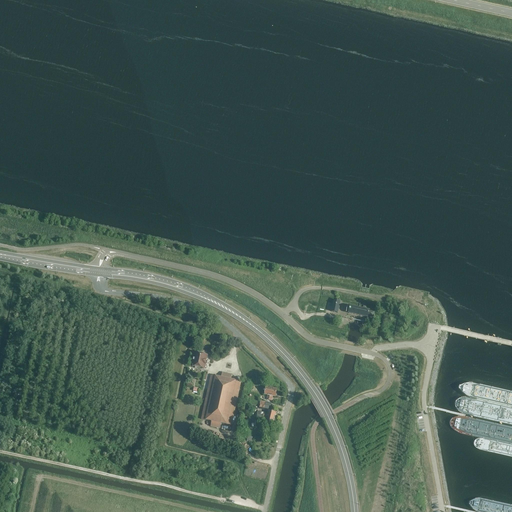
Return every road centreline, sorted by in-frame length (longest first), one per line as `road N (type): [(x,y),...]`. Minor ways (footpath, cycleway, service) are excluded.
road 1 (primary): [(354,511),(346,463),(320,402),(266,337),(185,288),(99,271)]
road 2 (unclassified): [(99,271),(110,252),(202,271),(259,296),(316,341),(372,353),(431,347)]
road 3 (tertiary): [(265,511),(291,386),(211,314),(163,297),(102,290),(99,271)]
road 4 (track): [(0,451),(265,509)]
road 5 (track): [(31,511),(42,477),(208,511)]
road 6 (unclassified): [(431,347),(423,404),(442,511)]
